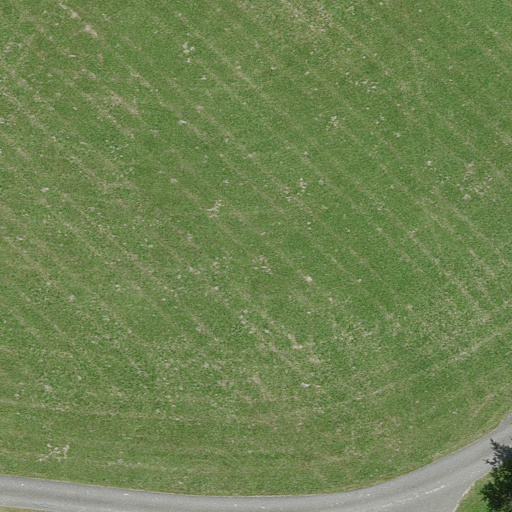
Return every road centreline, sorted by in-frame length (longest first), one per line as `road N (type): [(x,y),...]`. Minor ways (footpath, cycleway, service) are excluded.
road 1 (track): [(511,441),(402,496),(302,511)]
road 2 (track): [(206,511),(0,491)]
